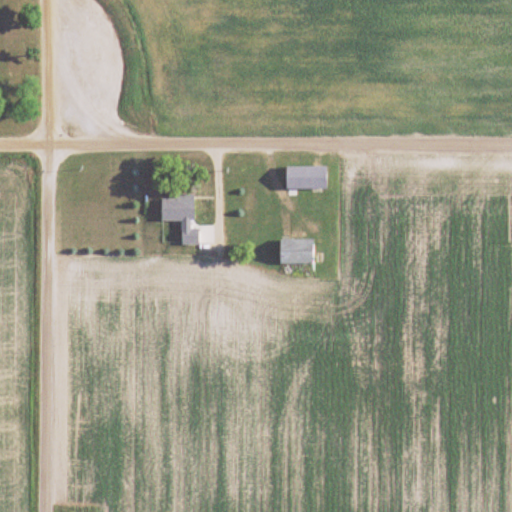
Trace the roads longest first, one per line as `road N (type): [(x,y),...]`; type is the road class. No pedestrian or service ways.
road 1 (residential): [(511,146),(0,145)]
road 2 (residential): [(45,511),(45,0)]
